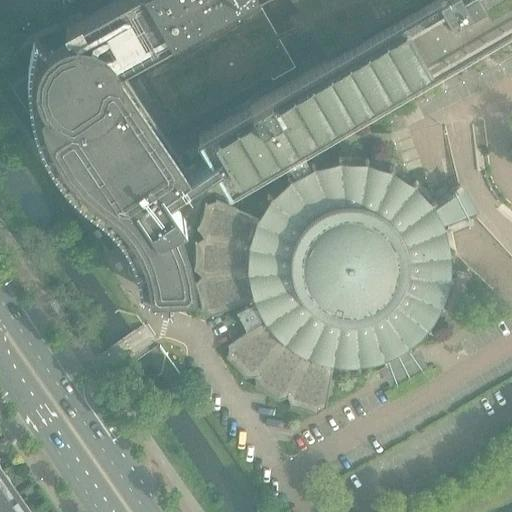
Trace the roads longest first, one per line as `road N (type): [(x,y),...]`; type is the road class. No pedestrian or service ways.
road 1 (secondary): [(145,511),(1,302)]
road 2 (secondary): [(0,363),(104,511)]
